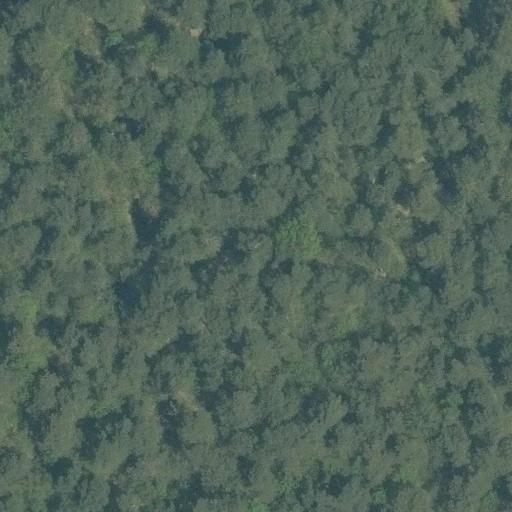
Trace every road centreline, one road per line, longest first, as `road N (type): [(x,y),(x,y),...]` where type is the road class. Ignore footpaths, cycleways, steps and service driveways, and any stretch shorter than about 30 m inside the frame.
road 1 (track): [(0,348),(27,300),(45,229),(108,146),(118,115),(116,66)]
road 2 (track): [(116,66),(326,0)]
road 3 (track): [(116,66),(0,124)]
